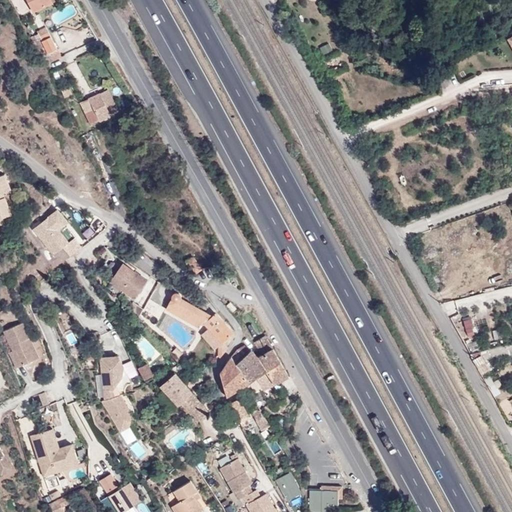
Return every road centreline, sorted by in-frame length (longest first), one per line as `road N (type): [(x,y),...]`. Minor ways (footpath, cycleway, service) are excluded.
road 1 (motorway): [(151,0),(431,511)]
road 2 (motorway): [(464,511),(185,0)]
road 3 (residential): [(265,0),(511,447)]
road 4 (primary): [(96,0),(261,293)]
road 5 (residential): [(0,138),(173,270),(244,296),(261,293)]
road 6 (primary): [(261,293),(386,511)]
